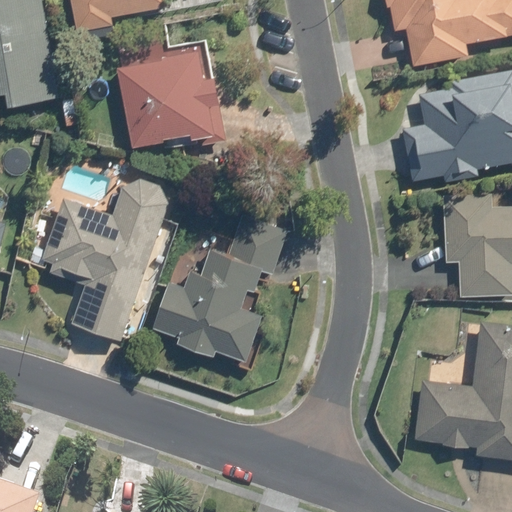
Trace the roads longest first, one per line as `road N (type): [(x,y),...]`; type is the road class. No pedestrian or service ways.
road 1 (residential): [(308,482),(349,337),(356,282),(307,0)]
road 2 (residential): [(308,482),(0,371)]
